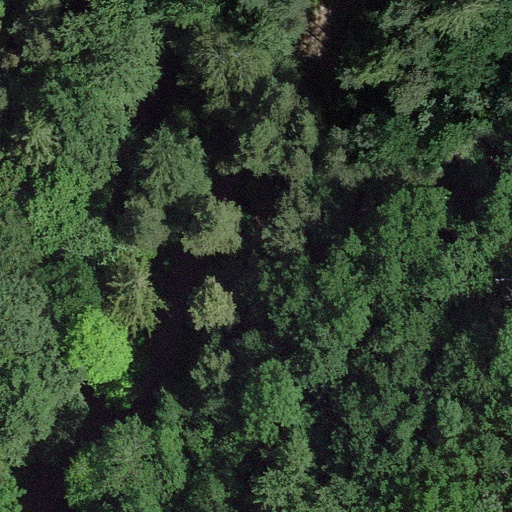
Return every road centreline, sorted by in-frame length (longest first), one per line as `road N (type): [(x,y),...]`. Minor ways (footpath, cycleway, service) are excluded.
road 1 (track): [(58,511),(85,422),(59,408),(46,357),(77,237),(176,0)]
road 2 (track): [(336,0),(216,209),(160,374),(116,416),(85,422)]
